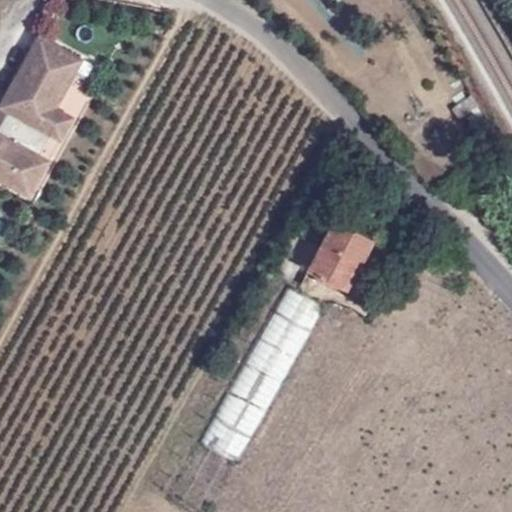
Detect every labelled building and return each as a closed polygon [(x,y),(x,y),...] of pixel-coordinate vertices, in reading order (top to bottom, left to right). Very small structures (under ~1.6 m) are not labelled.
[(57,108),(84,59),(41,35),(1,107),(12,113),(1,133),(0,132),(0,162),(38,183),(51,160),(41,155),(52,135),(61,140),(74,117),(57,108)] [(1,107),(0,109),(0,132),(1,133),(12,113),(1,107)] [(38,183),(0,162),(0,179),(31,197),(38,183)] [(325,177),(337,185),(343,176),(331,168),(325,177)] [(361,265),(373,240),(335,218),(309,267),(343,286),(356,262),(361,265)] [(237,460),(323,303),(287,283),(201,440),(237,460)]
